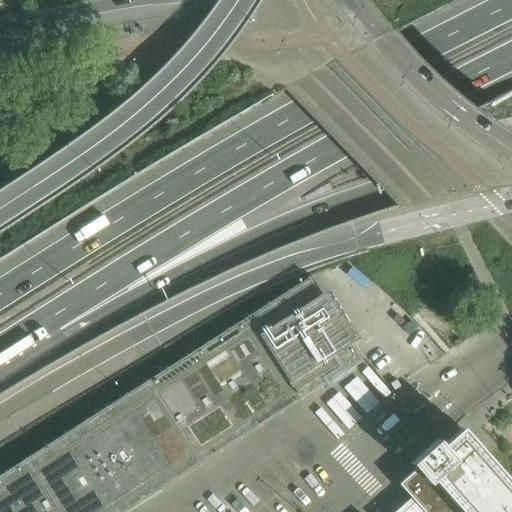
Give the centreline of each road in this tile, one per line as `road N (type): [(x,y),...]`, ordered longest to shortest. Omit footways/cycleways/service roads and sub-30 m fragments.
road 1 (motorway): [(511,0),(164,196),(0,301)]
road 2 (motorway): [(0,413),(98,354),(283,264),(511,206)]
road 3 (motorway): [(57,322),(237,203),(511,54)]
road 4 (motorway): [(57,322),(311,213),(511,152)]
road 5 (motorway): [(246,0),(138,123),(0,219)]
road 6 (primary): [(353,0),(426,91),(511,148)]
road 7 (tertiary): [(0,26),(133,0)]
